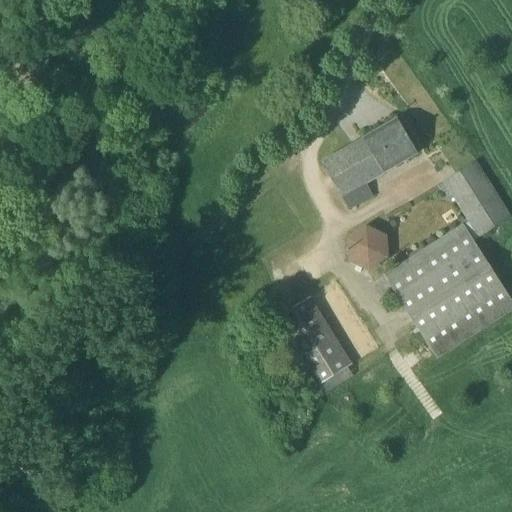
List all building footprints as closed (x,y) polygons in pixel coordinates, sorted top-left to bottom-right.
[(397,119),(352,145),(322,162),(342,197),(348,209),(373,195),(366,184),(384,174),(383,173),(418,153),(397,119)] [(479,237),(510,218),(476,163),(445,182),(479,237)] [(374,272),(392,237),(362,221),(343,255),(374,272)] [(384,274),(437,357),(511,309),(511,300),(463,224),(384,274)] [(353,375),(348,367),(306,300),(273,321),(315,388),(317,387),(322,395),(353,375)]
